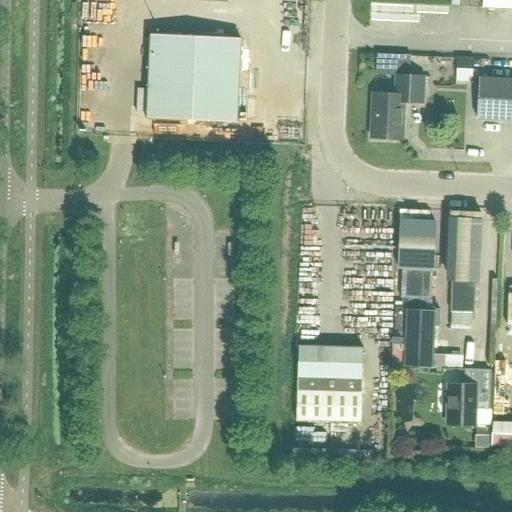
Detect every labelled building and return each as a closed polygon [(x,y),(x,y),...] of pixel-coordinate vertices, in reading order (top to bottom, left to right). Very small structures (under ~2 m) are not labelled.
[(96,0),(96,8),(110,9),(110,0),(96,0)] [(511,0),(482,0),(482,8),(511,9),(511,0)] [(241,39),(151,34),(147,118),(237,123),(241,39)] [(424,76),(396,75),(395,94),(373,93),(371,139),(402,140),(403,102),(423,103),(424,76)] [(511,79),(479,78),(477,119),(511,120),(511,79)] [(306,139),(305,116),(263,118),(264,141),(306,139)] [(240,142),(240,129),(211,129),(211,141),(240,142)] [(400,240),(431,239),(430,209),(398,211),(400,240)] [(307,216),(303,233),(320,237),(324,221),(307,216)] [(397,268),(433,268),(433,242),(397,242),(397,268)] [(432,271),(403,270),(401,299),(431,301),(432,271)] [(473,283),(450,282),(449,314),(472,314),(473,283)] [(435,311),(406,309),(405,340),(392,340),(391,365),(404,366),(432,368),(435,311)] [(363,348),(298,346),(296,422),(361,423),(363,348)] [(463,364),(463,353),(445,352),(445,364),(463,364)] [(489,370),(464,369),(464,385),(448,384),(447,425),(474,426),(474,411),(490,411),(491,400),(488,400),(489,370)]
